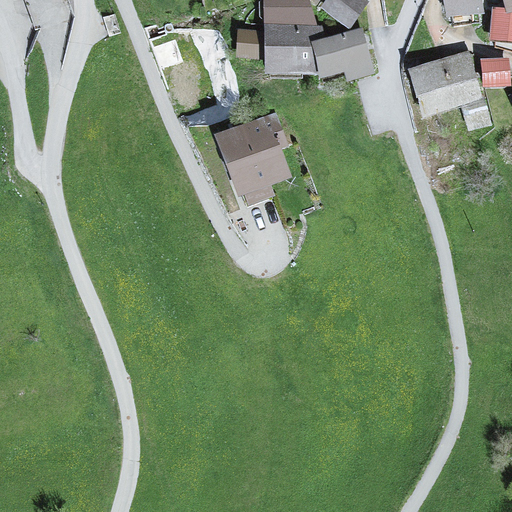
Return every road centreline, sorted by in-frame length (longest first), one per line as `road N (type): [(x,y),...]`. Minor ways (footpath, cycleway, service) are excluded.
road 1 (residential): [(411,0),(387,62),(391,116),(432,222),(461,341),(458,430),(410,511)]
road 2 (residential): [(118,511),(129,437),(102,336),(49,196),(82,0)]
